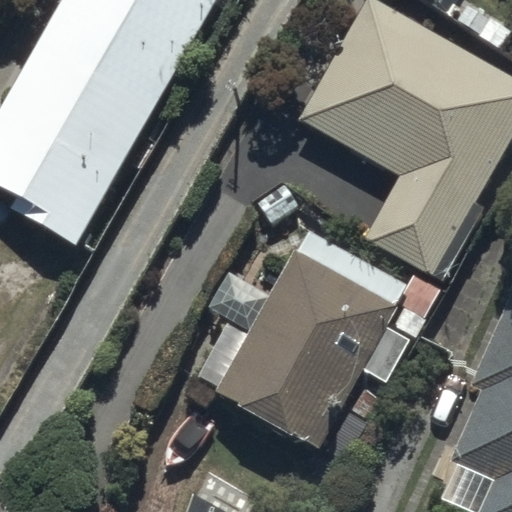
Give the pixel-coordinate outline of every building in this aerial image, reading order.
[(69,0),(0,121),(0,198),(17,208),(10,220),(78,259),(224,3),(218,0),(69,0)] [(511,79),(372,3),(303,131),(400,184),(366,245),(445,288),(485,216),(479,213),(511,153),(511,79)] [(365,382),(391,396),(446,298),(415,281),(408,293),(355,263),(366,243),(341,229),(330,249),(311,238),(300,258),(251,345),(230,333),(197,393),(320,462),(365,382)] [(511,511),(511,304),(473,395),(484,400),(453,472),(495,490),(485,511),(511,511)] [(242,511),(220,498),(211,511),(242,511)]
